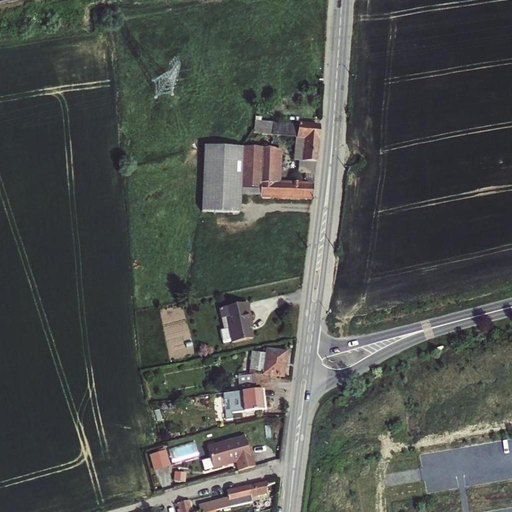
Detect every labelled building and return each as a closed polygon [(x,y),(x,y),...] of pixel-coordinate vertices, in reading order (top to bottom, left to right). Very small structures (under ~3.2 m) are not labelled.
[(301,161),(315,162),(317,140),(318,127),(272,124),(271,136),(297,137),(296,150),(302,151),(301,161)] [(236,211),(238,185),(241,145),(204,143),(199,209),(236,211)] [(238,185),(251,185),(252,146),(241,145),(238,185)] [(259,195),(312,198),(313,182),(314,171),(304,171),(303,179),(306,179),(305,183),(278,181),(280,148),(252,146),(251,185),(259,186),(259,195)] [(250,317),(247,302),(220,308),(222,318),(226,317),(229,328),(220,330),(223,343),(232,341),(251,337),(248,322),(251,321),(250,317)] [(253,356),(252,370),(250,370),(249,375),(256,375),(256,372),(264,373),(264,374),(285,376),(286,365),(287,349),(285,349),(285,345),(278,344),(277,348),(273,347),(256,351),(253,356)] [(241,392),(254,390),(256,375),(249,375),(250,370),(243,370),(241,392)] [(229,404),(231,413),(226,415),(228,423),(235,422),(233,416),(249,414),(248,410),(265,408),(263,399),(262,389),(254,390),(241,392),(237,393),(222,397),(224,406),(229,404)] [(231,461),(234,473),(255,466),(251,452),(247,439),(209,451),(211,458),(213,465),(214,467),(231,461)] [(167,450),(150,454),(155,471),(172,466),(167,450)] [(213,465),(211,458),(205,460),(207,467),(213,465)] [(263,483),(225,492),(227,500),(229,508),(252,503),(251,498),(266,494),(265,488),(263,483)] [(220,502),(222,510),(229,508),(227,500),(220,502)] [(189,511),(187,501),(175,505),(177,511),(189,511)] [(202,507),(202,511),(214,511),(222,510),(220,502),(202,507)]
